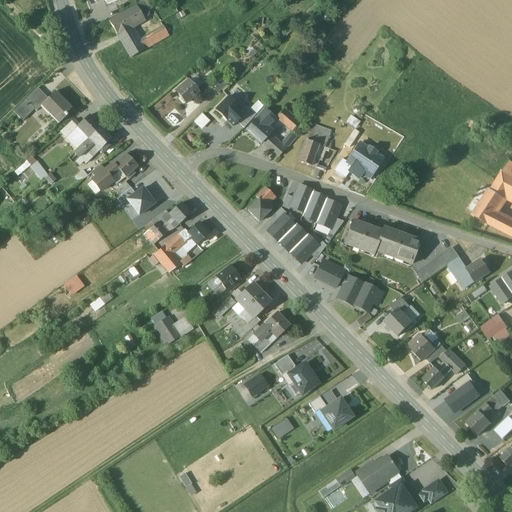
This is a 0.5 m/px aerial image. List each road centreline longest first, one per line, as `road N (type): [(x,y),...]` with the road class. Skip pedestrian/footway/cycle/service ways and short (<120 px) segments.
road 1 (primary): [(511,508),(180,171)]
road 2 (residential): [(180,171),(204,154),(243,158),(511,251)]
road 3 (track): [(234,377),(35,511)]
road 4 (primary): [(180,171),(90,72),(60,0)]
